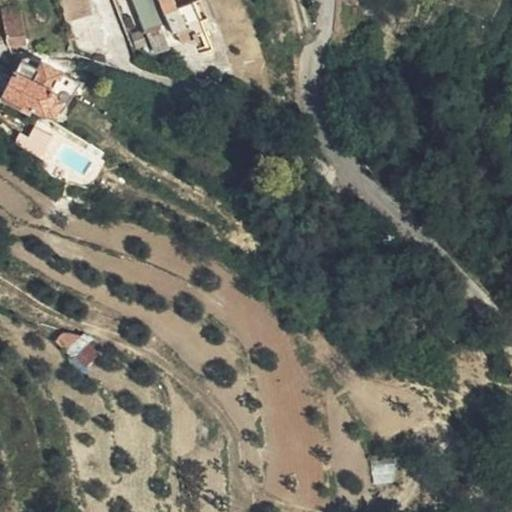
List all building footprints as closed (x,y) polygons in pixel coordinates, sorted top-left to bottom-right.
[(109,24),(99,0),(78,0),(73,2),(89,40),(109,24)] [(148,0),(168,41),(190,29),(200,47),(204,44),(206,41),(214,41),(228,34),(225,25),(229,21),(220,0),(214,3),(199,11),(193,0),(185,0),(180,3),(178,0),(148,0)] [(212,0),(193,0),(199,11),(214,3),(212,0)] [(1,11),(9,48),(28,44),(19,7),(1,11)] [(42,71),(57,68),(50,28),(34,30),(42,71)] [(190,29),(168,41),(177,59),(200,47),(190,29)] [(53,123),(78,136),(85,122),(93,125),(108,101),(89,92),(66,78),(62,88),(44,79),(23,114),(48,128),(53,123)] [(90,343),(72,353),(79,366),(97,357),(90,343)] [(371,461),(370,483),(395,483),(395,461),(371,461)]
